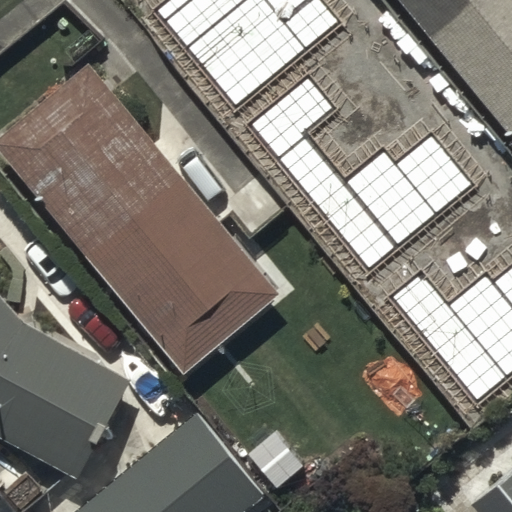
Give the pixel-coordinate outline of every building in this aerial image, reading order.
[(149,0),(286,169),(372,100),(291,0),(149,0)] [(511,0),(410,0),(511,121),(511,0)] [(93,44),(0,117),(0,125),(185,359),(282,283),(93,44)] [(488,277),(511,256),(511,166),(475,123),(406,181),(488,277)] [(0,284),(0,432),(82,475),(134,375),(34,322),(0,284)] [(245,511),(271,491),(203,409),(77,511),(245,511)] [(511,511),(511,469),(478,497),(489,511),(511,511)]
